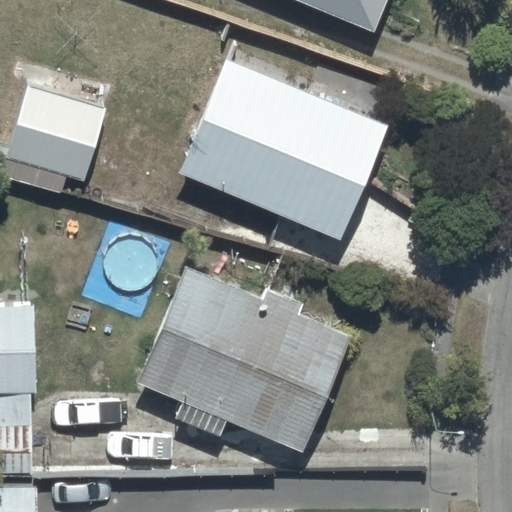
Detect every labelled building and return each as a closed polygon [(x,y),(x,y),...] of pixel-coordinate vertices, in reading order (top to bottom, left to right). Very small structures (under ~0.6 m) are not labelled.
[(324,0),(373,20),(381,0),(324,0)] [(388,113),(225,46),(178,161),(341,227),(388,113)] [(107,99),(27,76),(6,150),(86,172),(107,99)] [(184,253),(135,371),(300,440),(350,323),(297,301),(301,293),(265,278),(262,286),(184,253)] [(34,297),(0,297),(0,465),(32,465),(31,385),(36,385),(34,297)] [(0,472),(0,511),(37,511),(37,472),(0,472)]
